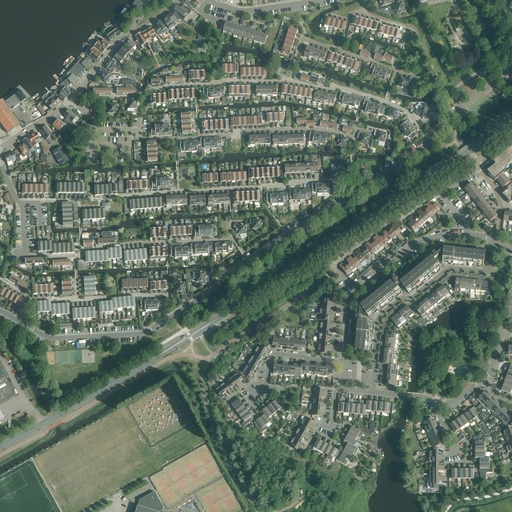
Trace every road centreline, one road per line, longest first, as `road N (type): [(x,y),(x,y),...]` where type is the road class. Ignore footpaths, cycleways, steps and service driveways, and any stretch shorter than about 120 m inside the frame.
road 1 (secondary): [(0,447),(183,341),(511,116)]
road 2 (residential): [(346,196),(335,180),(56,200)]
road 3 (residential): [(366,183),(352,160),(354,135),(314,128),(140,137)]
road 4 (residential): [(385,101),(289,80),(148,90)]
road 5 (unclassified): [(173,316),(346,196)]
road 6 (residential): [(374,357),(381,314),(446,270),(490,272),(497,241)]
road 7 (residential): [(354,293),(333,265),(442,193)]
road 8 (unclassified): [(17,322),(48,338),(144,332),(173,316)]
road 9 (residential): [(75,255),(118,244),(232,237)]
road 10 (unclassified): [(466,233),(421,242),(354,293)]
road 11 (residential): [(247,387),(264,387),(274,353),(345,361)]
